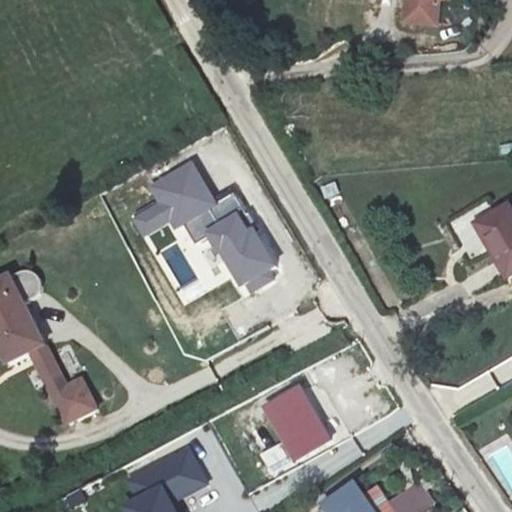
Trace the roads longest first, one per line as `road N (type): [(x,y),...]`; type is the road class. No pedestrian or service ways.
road 1 (unclassified): [(489,511),(393,368),(174,0)]
road 2 (unknown): [(139,396),(204,374),(343,285)]
